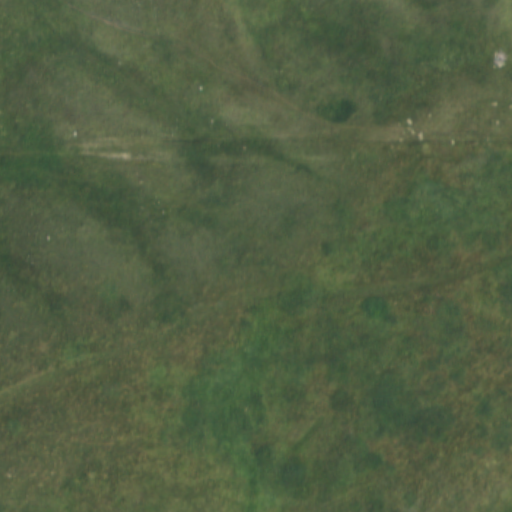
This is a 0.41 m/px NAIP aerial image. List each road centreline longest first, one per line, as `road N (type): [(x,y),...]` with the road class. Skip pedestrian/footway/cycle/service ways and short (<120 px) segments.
road 1 (track): [(511,155),(411,177),(289,271),(0,404)]
road 2 (track): [(511,151),(0,153)]
